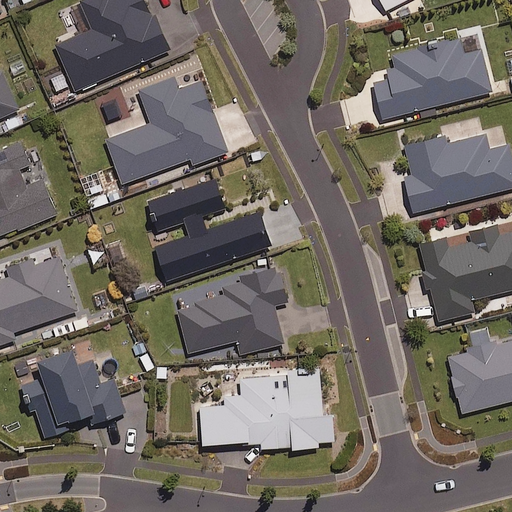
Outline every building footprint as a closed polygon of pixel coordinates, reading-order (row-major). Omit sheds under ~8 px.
[(152,16),(144,0),(78,0),(90,26),(55,42),(76,89),(169,47),(154,15),(152,16)] [(463,52),(459,36),(389,53),(395,75),(374,80),(382,116),(492,89),(482,48),(463,52)] [(0,115),(18,108),(0,68),(0,115)] [(178,88),(173,75),(138,87),(150,121),(106,137),(122,181),(189,156),(192,163),(227,150),(201,79),(178,88)] [(120,88),(92,99),(103,126),(131,115),(120,88)] [(449,141),(447,132),(404,142),(412,172),(404,174),(413,211),(511,185),(511,156),(508,142),(489,147),(485,132),(449,141)] [(31,162),(23,140),(0,148),(0,233),(56,212),(41,170),(22,177),(18,167),(31,162)] [(184,219),(188,233),(154,244),(165,279),(271,246),(260,209),(205,226),(201,213),(224,206),(215,177),(148,198),(157,228),(184,219)] [(511,223),(498,227),(497,222),(469,229),(471,238),(448,244),(446,235),(419,242),(438,318),(474,309),(471,297),(511,286),(511,223)] [(36,264),(32,254),(7,263),(10,273),(0,276),(0,341),(15,337),(12,330),(77,308),(59,256),(36,264)] [(287,300),(277,263),(174,291),(190,350),(237,338),(241,352),(285,340),(275,303),(287,300)] [(459,409),(511,396),(511,340),(447,355),(459,409)] [(80,360),(74,342),(35,354),(41,373),(21,379),(31,410),(36,408),(45,435),(124,410),(114,377),(100,381),(93,357),(80,360)] [(320,372),(242,376),(243,395),(222,396),(222,402),(197,403),(199,442),(249,439),(250,442),(260,441),(260,446),(292,445),(292,447),(318,445),(318,440),(332,439),(331,412),(322,412),(320,372)]
